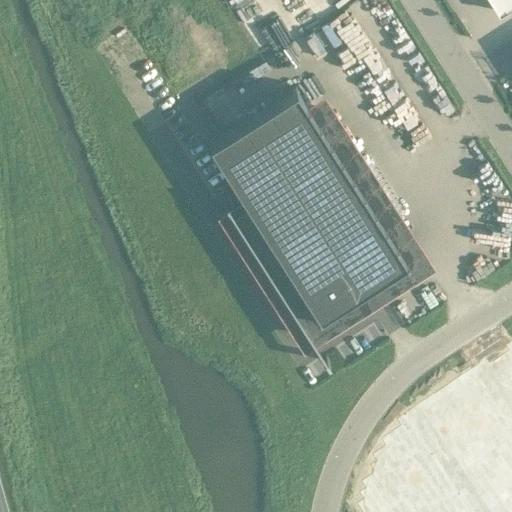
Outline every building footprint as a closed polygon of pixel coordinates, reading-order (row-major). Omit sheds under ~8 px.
[(510,0),(491,0),(497,8),(510,0)] [(404,253),(293,81),(207,136),(246,198),(226,211),(303,332),(344,307),(337,296),(404,253)] [(226,313),(248,301),(234,278),(213,290),(226,313)] [(243,323),(262,316),(256,301),(238,308),(243,323)] [(178,311),(194,336),(202,331),(186,306),(178,311)]
